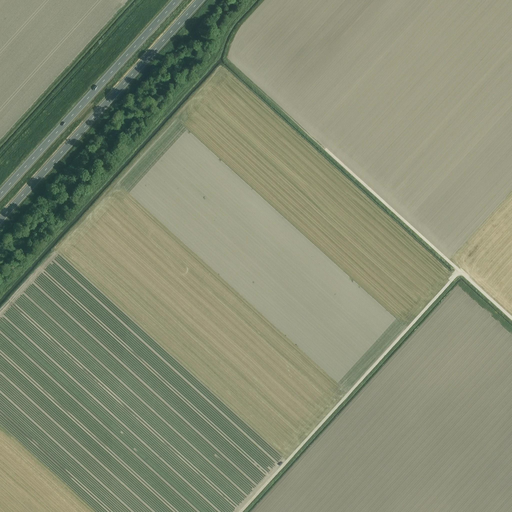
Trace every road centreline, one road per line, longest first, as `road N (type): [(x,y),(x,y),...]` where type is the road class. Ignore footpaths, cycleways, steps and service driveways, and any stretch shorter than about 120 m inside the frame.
road 1 (track): [(511,320),(229,62)]
road 2 (track): [(242,511),(459,273)]
road 3 (trunk): [(0,221),(201,0)]
road 4 (trunk): [(177,0),(0,195)]
